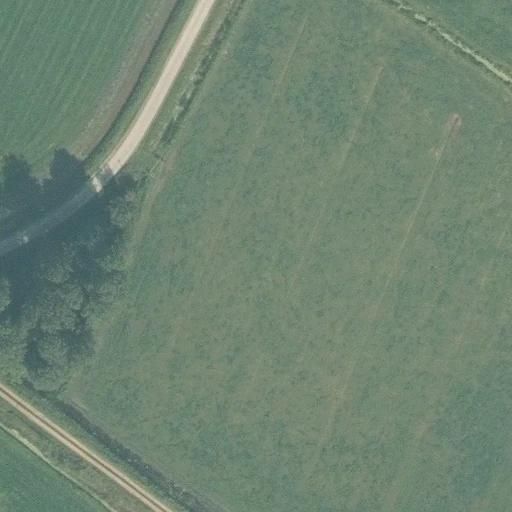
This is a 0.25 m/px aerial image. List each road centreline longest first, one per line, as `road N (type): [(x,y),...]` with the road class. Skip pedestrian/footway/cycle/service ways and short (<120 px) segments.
road 1 (unclassified): [(0,249),(62,225),(147,136),(217,0)]
road 2 (track): [(0,389),(167,511)]
